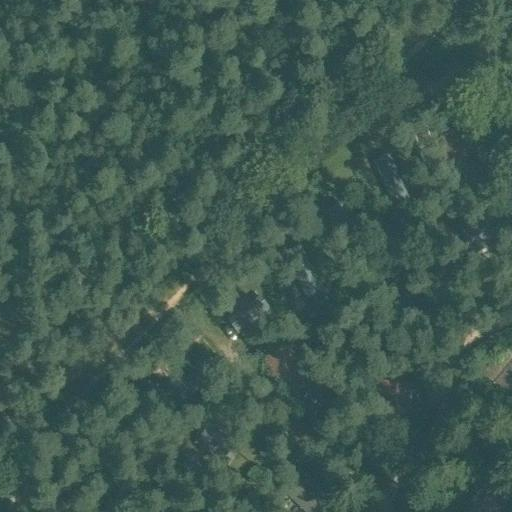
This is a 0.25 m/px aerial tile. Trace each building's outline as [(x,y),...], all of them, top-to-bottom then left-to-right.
[(462,127),(437,144),(452,167),(478,151),(471,141),(473,140),(471,138),(470,139),(462,127)] [(394,210),(412,202),(390,152),(372,160),(394,210)] [(344,247),(359,241),(341,198),(325,204),(344,247)] [(499,229),(507,224),(502,214),(462,234),(473,255),(504,240),(499,229)] [(286,248),(307,297),(323,290),(301,241),(286,248)] [(371,306),(389,324),(413,300),(395,282),(371,306)] [(227,317),(238,333),(269,311),(258,295),(227,317)] [(302,372),(297,374),(290,359),(295,357),(290,345),(265,356),(278,386),(283,384),(288,395),(308,386),(302,372)] [(153,394),(167,411),(205,381),(192,364),(153,394)] [(511,369),(507,376),(504,374),(494,386),(511,399),(511,369)] [(393,394),(393,383),(385,383),(381,432),(402,434),(404,413),(409,413),(410,396),(393,394)] [(211,423),(197,444),(222,461),(233,445),(216,432),(219,428),(211,423)] [(310,487),(313,483),(298,469),(281,488),(307,511),(314,511),(325,502),(310,487)] [(462,504),(464,511),(488,511),(504,507),(500,492),(497,493),(493,479),(473,485),(478,499),(462,504)]
